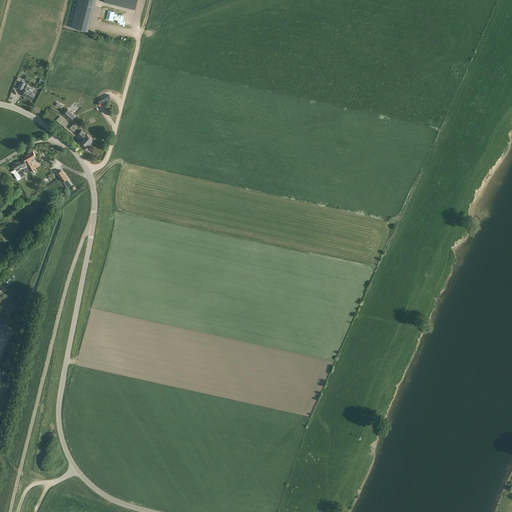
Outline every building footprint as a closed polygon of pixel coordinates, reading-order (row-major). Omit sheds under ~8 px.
[(103,0),(103,2),(135,10),(137,0),(103,0)] [(76,7),(75,9),(89,13),(90,11),(91,7),(77,3),(76,7)] [(75,12),(74,15),(88,19),(89,16),(89,13),(75,9),(75,12)] [(100,19),(128,24),(130,13),(123,12),(123,13),(109,10),(109,12),(102,10),(100,19)] [(73,17),(72,21),(86,25),(88,21),(88,20),(88,19),(74,15),(74,17),(73,17)] [(71,27),(88,31),(85,30),(86,26),(87,25),(86,25),(72,21),(72,22),(71,27)] [(22,81),(18,88),(24,90),(22,95),(32,99),(35,93),(36,90),(27,85),(25,88),(23,87),(25,83),(22,81)] [(70,120),(71,119),(75,115),(68,109),(63,114),(70,120)] [(87,134),(86,135),(81,130),(77,134),(83,139),(81,141),(86,145),(87,144),(88,145),(92,141),(90,140),(91,139),(87,134)] [(32,159),(34,158),(34,157),(34,156),(36,155),(33,151),(23,157),(31,170),(32,172),(37,170),(30,159),(31,158),(31,159),(32,159)] [(11,172),(14,173),(18,180),(21,178),(17,171),(27,165),(24,159),(19,162),(19,161),(12,165),(15,169),(11,172)] [(61,170),(57,173),(63,181),(67,178),(61,170)]
